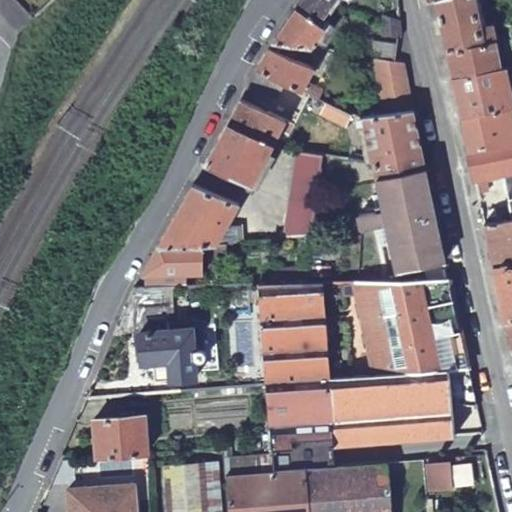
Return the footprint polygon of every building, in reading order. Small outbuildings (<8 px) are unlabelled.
[(0,0),(0,12),(19,31),(33,16),(14,0),(0,0)] [(303,0),(299,7),(320,23),(333,5),(336,0),(303,0)] [(441,0),(436,2),(447,49),(495,38),(492,23),(479,26),(472,0),(441,0)] [(276,40),(313,46),(326,27),(320,23),(299,7),(276,40)] [(369,36),(366,56),(376,57),(394,61),(397,41),(369,36)] [(447,49),(452,74),(501,66),(511,64),(511,55),(499,57),(495,38),(447,49)] [(335,50),(313,46),(310,51),(331,60),(335,50)] [(317,65),(271,47),(266,55),(259,68),(281,78),(313,94),(321,98),(326,90),(309,82),(317,65)] [(394,61),(376,57),(385,115),(414,110),(404,62),(394,61)] [(452,74),(461,113),(510,104),(501,66),(452,74)] [(281,78),(259,68),(252,79),(275,91),(281,78)] [(313,94),(281,78),(275,91),(307,107),(313,94)] [(289,116),(244,96),(229,121),(276,144),(289,116)] [(349,127),(355,115),(328,102),(322,114),(349,127)] [(461,113),(469,148),(511,140),(511,116),(510,104),(461,113)] [(414,110),(385,115),(365,119),(366,121),(374,163),(378,180),(427,170),(414,110)] [(229,121),(207,161),(256,184),(276,144),(229,121)] [(511,140),(469,148),(475,176),(485,174),(503,170),(511,168),(511,140)] [(301,150),(284,239),(313,237),(328,154),(301,150)] [(511,168),(503,170),(506,185),(508,196),(511,195),(511,168)] [(378,180),(398,277),(450,276),(427,170),(378,180)] [(475,176),(478,191),(489,188),(485,174),(475,176)] [(161,243),(205,244),(212,243),(220,243),(241,202),(196,180),(161,243)] [(485,222),(493,262),(511,258),(511,200),(509,201),(511,213),(511,216),(498,219),(485,222)] [(357,212),(357,207),(342,208),(343,222),(367,220),(366,211),(357,212)] [(161,243),(144,274),(206,273),(205,244),(161,243)] [(220,243),(212,243),(212,258),(228,258),(228,243),(220,243)] [(352,252),(311,255),(310,268),(309,280),(385,277),(384,267),(364,267),(364,261),(352,260),(352,252)] [(511,258),(493,262),(511,340),(511,258)] [(279,269),(280,280),(309,280),(310,268),(279,269)] [(262,281),(268,382),(470,368),(450,276),(398,277),(385,277),(309,280),(280,280),(262,281)] [(137,285),(118,328),(141,326),(141,330),(178,326),(178,284),(137,285)] [(204,346),(202,324),(178,326),(141,330),(140,330),(143,360),(171,358),(173,379),(198,376),(196,358),(198,362),(199,364),(201,365),(204,365),(207,364),(209,362),(209,359),(209,357),(204,346)] [(272,454),(273,469),(338,464),(337,442),(455,435),(453,385),(474,385),(470,368),(268,382),(272,454)] [(88,396),(81,411),(110,409),(113,404),(126,403),(126,393),(88,396)] [(100,455),(149,451),(146,413),(97,417),(100,455)] [(228,457),(228,473),(273,469),(272,454),(228,457)] [(228,473),(230,511),(394,511),(391,461),(338,464),(273,469),(228,473)] [(218,511),(217,464),(167,466),(168,511),(218,511)] [(451,464),(430,466),(432,489),(454,486),(451,464)] [(136,511),(135,481),(70,485),(70,511),(136,511)]
